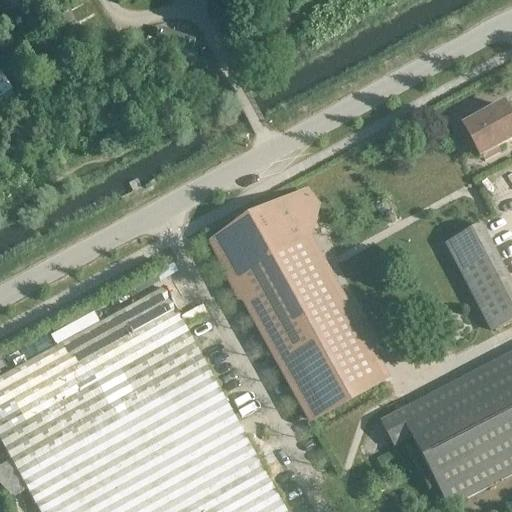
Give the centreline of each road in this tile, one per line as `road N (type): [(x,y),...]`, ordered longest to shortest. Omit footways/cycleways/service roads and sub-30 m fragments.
road 1 (unclassified): [(156,211),(511,20)]
road 2 (track): [(325,511),(170,237)]
road 3 (unclassified): [(0,296),(156,211)]
road 4 (track): [(511,346),(403,400)]
